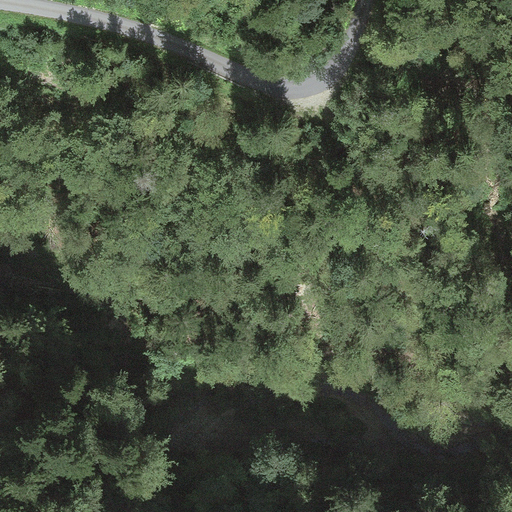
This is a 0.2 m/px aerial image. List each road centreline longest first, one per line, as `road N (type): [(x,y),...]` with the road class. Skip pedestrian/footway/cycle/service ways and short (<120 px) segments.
road 1 (track): [(370,0),(338,66),(293,90),(128,28),(0,2)]
road 2 (track): [(414,409),(409,474),(460,504),(511,503)]
